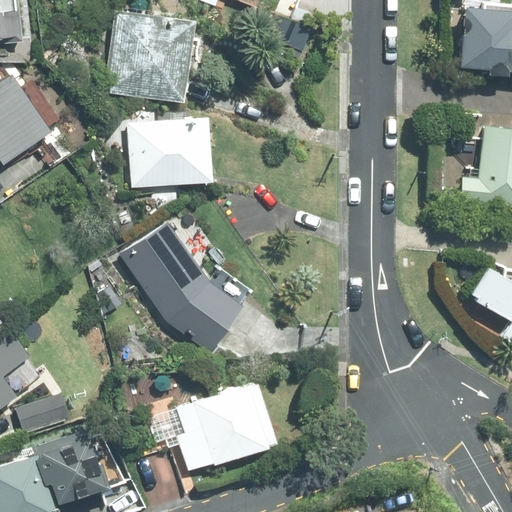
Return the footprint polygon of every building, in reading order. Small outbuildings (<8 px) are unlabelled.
[(0,0),(0,34),(18,32),(13,0),(0,0)] [(216,0),(190,0),(189,6),(212,14),(216,0)] [(459,65),(511,69),(511,12),(465,8),(459,65)] [(104,88),(176,94),(183,17),(110,11),(104,88)] [(0,161),(47,131),(9,74),(0,80),(0,161)] [(121,121),(127,183),(204,176),(198,114),(121,121)] [(471,202),(511,202),(511,119),(471,119),(471,202)] [(55,132),(38,147),(53,165),(70,150),(55,132)] [(206,282),(204,279),(147,228),(110,269),(167,320),(207,343),(233,298),(206,282)] [(511,270),(499,270),(499,275),(481,268),(477,278),(474,276),(455,308),(511,341),(511,270)] [(0,329),(0,398),(33,375),(0,329)] [(164,406),(182,466),(268,440),(250,380),(164,406)] [(76,389),(14,405),(20,428),(82,411),(76,389)] [(0,457),(0,511),(29,511),(104,486),(84,429),(0,457)]
